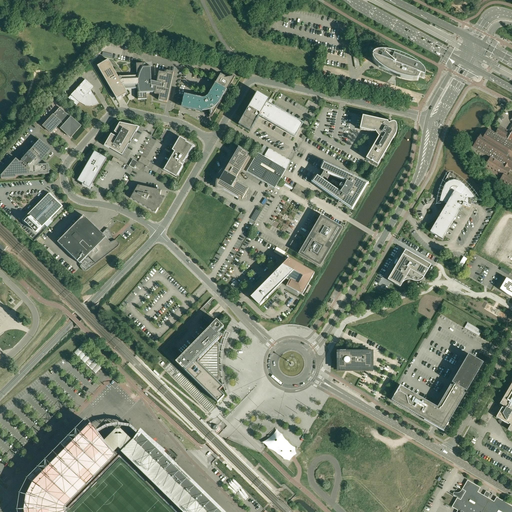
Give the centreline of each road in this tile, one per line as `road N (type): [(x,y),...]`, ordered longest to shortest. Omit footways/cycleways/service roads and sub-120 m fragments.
road 1 (unclassified): [(158,232),(124,211),(71,197),(65,163),(119,110),(179,123),(212,141)]
road 2 (unclassified): [(426,119),(256,78),(212,141)]
road 3 (unclassified): [(0,395),(158,232)]
road 4 (tertiary): [(305,353),(330,327),(414,184)]
road 5 (unclassified): [(278,351),(158,232)]
road 6 (tertiary): [(446,454),(306,372)]
road 7 (unclassified): [(446,454),(511,341)]
road 8 (primary): [(349,0),(458,60)]
